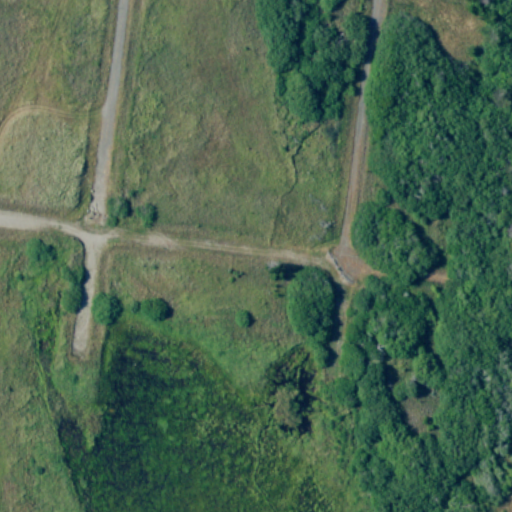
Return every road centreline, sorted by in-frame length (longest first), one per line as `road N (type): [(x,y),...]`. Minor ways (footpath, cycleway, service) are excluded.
road 1 (residential): [(511,287),(0,219)]
road 2 (residential): [(78,357),(125,0)]
road 3 (residential): [(343,267),(379,0)]
